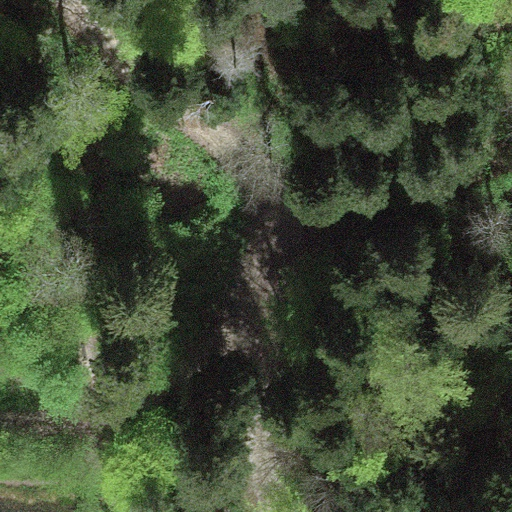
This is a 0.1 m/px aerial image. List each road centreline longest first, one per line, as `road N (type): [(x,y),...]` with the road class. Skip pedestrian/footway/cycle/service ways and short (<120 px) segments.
road 1 (track): [(0,420),(37,425),(109,406),(181,368),(225,370),(252,328),(279,218),(71,0)]
road 2 (unclassified): [(225,370),(244,381),(277,511)]
